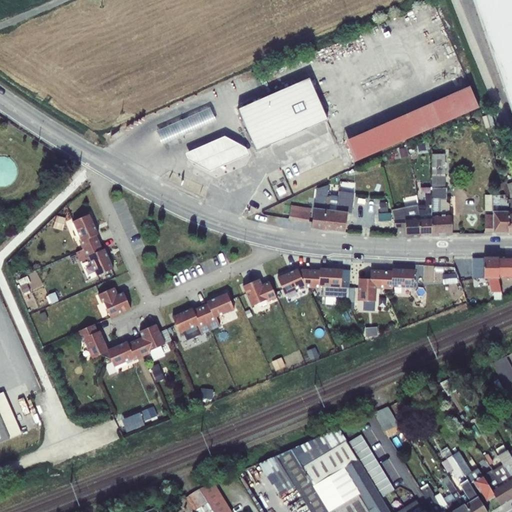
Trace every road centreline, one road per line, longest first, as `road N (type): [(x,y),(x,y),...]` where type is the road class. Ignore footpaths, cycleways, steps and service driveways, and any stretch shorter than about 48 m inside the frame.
road 1 (tertiary): [(277,238),(382,249),(511,246)]
road 2 (unknown): [(346,124),(408,96),(422,75),(405,50),(364,52),(346,75),(342,103)]
road 3 (tertiary): [(101,161),(219,222),(277,238)]
road 4 (unknown): [(112,167),(178,118),(214,111),(239,132),(252,171)]
road 5 (unclassified): [(101,161),(100,187),(152,304)]
road 6 (unclassified): [(152,304),(267,254),(277,238)]
road 7 (unknown): [(460,0),(511,120)]
